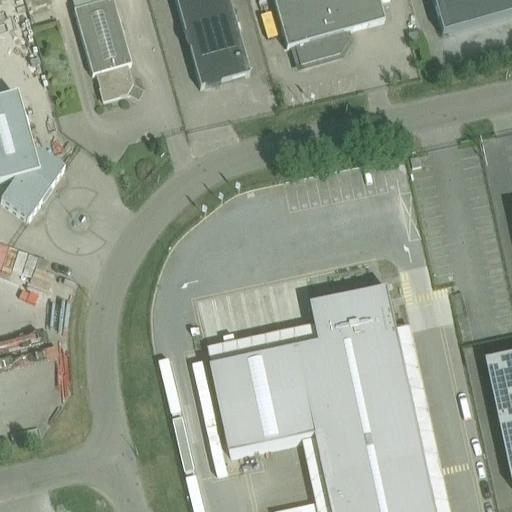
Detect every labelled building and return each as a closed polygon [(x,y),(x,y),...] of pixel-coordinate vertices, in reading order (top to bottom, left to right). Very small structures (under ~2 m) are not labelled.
[(173,0),(200,92),(250,78),(227,0),(173,0)] [(384,25),(376,0),(271,0),(286,52),(290,51),(294,50),(300,69),(340,58),(347,45),(345,36),(349,35),(384,25)] [(511,0),(430,0),(441,38),(511,18),(511,0)] [(134,92),(133,89),(127,70),(131,68),(112,3),(73,14),(92,79),(95,78),(103,105),(131,97),(134,92)] [(420,44),(417,34),(407,37),(410,47),(420,44)] [(16,98),(0,102),(0,204),(0,205),(0,206),(28,226),(64,173),(36,153),(33,157),(16,98)] [(225,232),(246,211),(238,203),(217,224),(225,232)] [(38,261),(35,271),(44,274),(48,265),(38,261)] [(212,374),(231,462),(317,443),(331,511),(435,511),(389,294),(312,311),(320,350),(212,374)] [(511,358),(486,365),(511,484),(511,358)]
